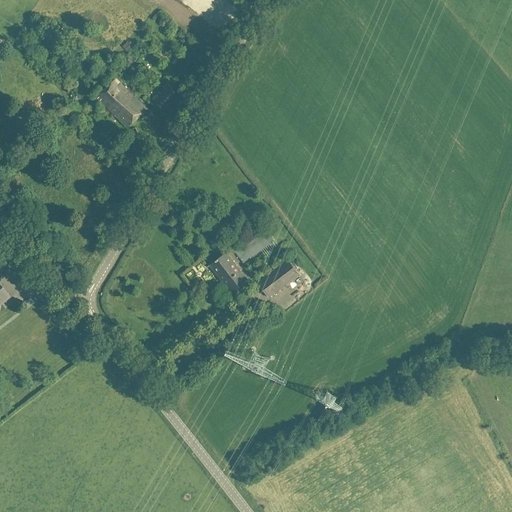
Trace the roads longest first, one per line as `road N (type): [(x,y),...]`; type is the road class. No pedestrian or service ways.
road 1 (tertiary): [(83,301),(274,0)]
road 2 (tertiary): [(246,511),(83,301)]
road 3 (unclassified): [(83,301),(0,198)]
